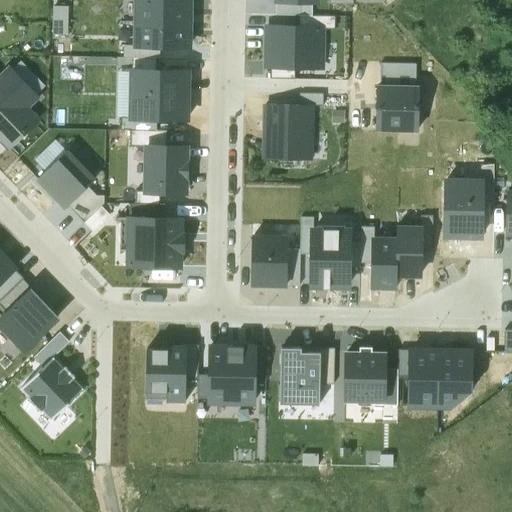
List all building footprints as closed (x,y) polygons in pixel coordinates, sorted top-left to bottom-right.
[(136,0),(136,22),(188,23),(188,0),(136,0)] [(298,16),(298,28),(322,28),(322,29),(334,29),(335,16),(298,16)] [(188,47),(188,23),(136,22),(136,46),(188,47)] [(298,28),(266,27),(265,67),(270,67),(294,68),(321,68),(322,29),(322,28),(298,28)] [(380,63),(379,87),(415,88),(415,64),(380,63)] [(294,68),(270,67),(270,79),(294,80),(294,68)] [(0,140),(8,148),(38,119),(27,108),(37,98),(8,68),(0,75),(0,140)] [(187,71),(131,70),(130,118),(186,119),(187,71)] [(379,87),(376,87),(376,103),(377,103),(377,113),(376,113),(375,129),(417,130),(418,88),(415,88),(379,87)] [(311,106),(264,105),(263,159),(309,160),(311,106)] [(145,146),(145,192),(185,193),(186,147),(145,146)] [(37,179),(65,208),(67,206),(87,186),(94,180),(66,151),(37,179)] [(481,181),(481,202),(493,203),(494,166),(481,165),(481,181)] [(481,181),(445,180),(444,236),(480,237),(481,202),(481,181)] [(87,186),(67,206),(83,223),(103,204),(104,196),(96,196),(87,186)] [(420,216),(420,228),(420,251),(432,252),(432,216),(420,216)] [(127,251),(127,266),(180,267),(180,252),(184,252),(184,233),(180,233),(180,219),(120,218),(119,251),(127,251)] [(361,262),(372,262),(373,234),(373,227),(361,227),(361,262)] [(396,234),(395,275),(419,276),(420,251),(420,228),(396,228),(396,234)] [(348,230),(312,230),(311,286),(347,286),(348,230)] [(396,234),(373,234),(372,262),(372,284),(395,284),(395,275),(396,234)] [(286,237),(252,237),(251,285),(285,285),(286,237)] [(0,281),(13,268),(14,268),(0,252),(0,281)] [(23,278),(13,268),(0,281),(0,300),(21,280),(23,278)] [(30,290),(21,280),(0,300),(0,306),(7,313),(30,290)] [(0,319),(0,325),(24,349),(57,318),(47,308),(46,310),(38,302),(40,300),(30,290),(7,313),(0,319)] [(511,329),(504,329),(503,352),(511,352),(511,329)] [(43,366),(53,357),(68,341),(59,332),(33,357),(43,366)] [(151,349),(146,349),(145,398),(167,398),(167,401),(185,401),(185,378),(186,345),(159,344),(158,348),(151,348),(151,349)] [(198,345),(186,345),(185,378),(197,378),(198,345)] [(254,346),(210,345),(209,402),(253,402),(254,346)] [(319,384),(320,352),(300,351),(301,347),(280,347),(278,403),(319,404),(319,384)] [(334,348),(301,347),(300,351),(320,352),(319,384),(333,384),(334,348)] [(383,369),(384,353),(371,353),(371,349),(359,349),(359,352),(345,352),(345,401),(357,401),(356,405),(371,405),(371,401),(381,401),(383,401),(383,369)] [(438,350),(410,349),(408,405),(436,406),(438,350)] [(470,351),(438,350),(436,406),(450,406),(473,387),(473,367),(469,367),(470,351)] [(54,358),(53,357),(43,366),(20,388),(21,389),(22,389),(30,398),(28,399),(39,411),(42,409),(50,417),(49,418),(51,420),(83,389),(82,387),(81,388),(72,378),(74,376),(65,366),(62,368),(53,359),(54,358)] [(397,369),(383,369),(383,401),(381,401),(381,405),(397,405),(397,369)]
